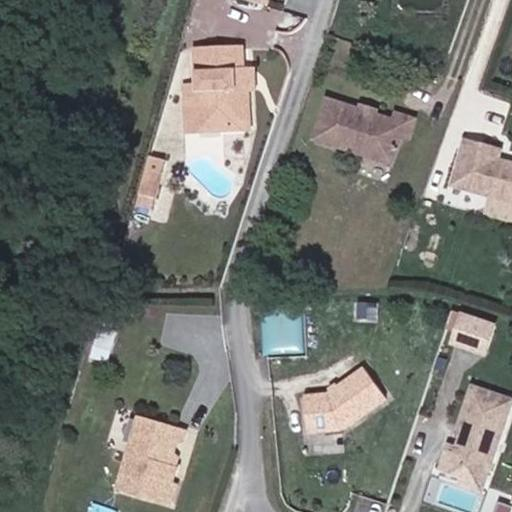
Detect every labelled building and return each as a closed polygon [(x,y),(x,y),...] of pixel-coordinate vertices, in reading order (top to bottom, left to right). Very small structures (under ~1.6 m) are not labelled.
[(215,0),(213,8),(253,21),(258,0),(215,0)] [(227,87),(236,86),(234,64),(186,68),(188,102),(192,148),(236,144),(233,103),(229,104),(227,87)] [(247,85),(236,86),(227,87),(229,104),(233,103),(236,144),(243,143),(239,103),(248,102),(247,85)] [(192,148),(188,102),(177,103),(180,148),(192,148)] [(391,176),(399,148),(400,144),(395,134),(391,132),(374,127),(367,131),(359,128),(357,121),(325,110),(311,152),(391,176)] [(360,115),(357,121),(359,128),(367,131),(374,127),(377,121),(360,115)] [(400,144),(399,148),(407,150),(413,131),(394,125),(391,132),(395,134),(400,144)] [(501,160),(464,150),(451,196),(485,206),(511,213),(511,175),(498,172),(501,160)] [(0,195),(7,197),(12,176),(14,169),(0,164),(0,195)] [(0,226),(19,232),(33,181),(12,176),(7,197),(0,195),(0,226)] [(511,213),(485,206),(480,223),(511,231),(511,213)] [(269,308),(269,351),(307,352),(308,308),(269,308)] [(479,364),(489,335),(446,320),(440,338),(449,341),(445,352),(479,364)] [(114,342),(98,337),(94,351),(109,356),(114,342)] [(104,374),(109,356),(94,351),(88,369),(104,374)] [(378,406),(356,376),(320,402),(296,404),(300,440),(333,437),(378,406)] [(505,411),(465,397),(452,433),(458,435),(455,443),(450,458),(448,461),(456,478),(458,478),(478,486),(505,411)] [(168,452),(171,443),(130,430),(108,500),(145,511),(160,511),(164,499),(160,498),(164,483),(153,479),(157,467),(163,468),(168,452)] [(458,435),(452,433),(449,441),(455,443),(458,435)] [(176,445),(171,443),(168,452),(173,454),(176,445)] [(450,458),(440,455),(433,474),(456,482),(458,478),(456,478),(448,461),(450,458)] [(153,479),(164,483),(169,471),(163,468),(157,467),(153,479)]
